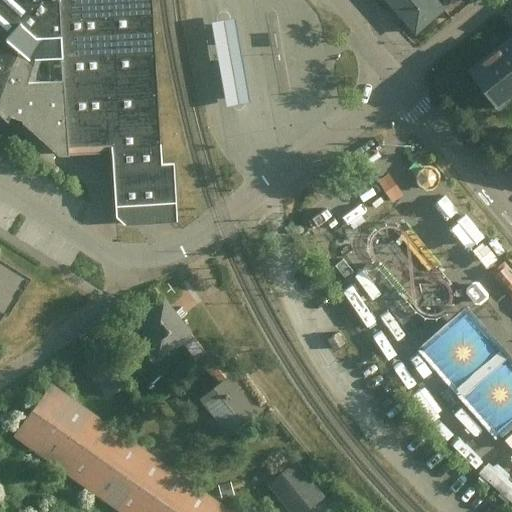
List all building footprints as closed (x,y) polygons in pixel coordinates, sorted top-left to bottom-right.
[(59,153),(111,150),(117,216),(124,222),(177,219),(172,159),(161,160),(152,0),(0,0),(0,106),(14,118),(15,113),(24,120),(59,153)] [(388,0),(414,29),(443,4),(438,0),(388,0)] [(253,100),(241,14),(216,18),(228,104),(253,100)] [(511,35),(474,65),(506,106),(511,101),(511,35)] [(358,270),(347,256),(338,264),(349,277),(358,270)] [(142,336),(164,362),(198,333),(168,296),(143,317),(152,328),(142,336)] [(338,331),(328,338),(335,349),(345,342),(338,331)] [(82,368),(109,399),(122,387),(96,356),(82,368)] [(205,397),(234,437),(260,419),(231,379),(205,397)] [(237,511),(52,381),(14,435),(121,511),(237,511)] [(296,511),(312,511),(327,501),(298,464),(274,483),(296,511)]
